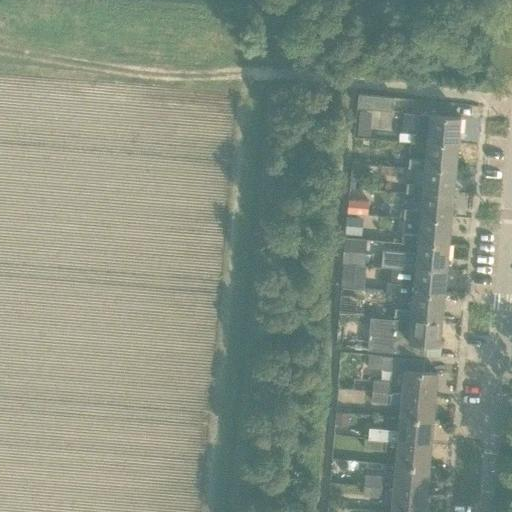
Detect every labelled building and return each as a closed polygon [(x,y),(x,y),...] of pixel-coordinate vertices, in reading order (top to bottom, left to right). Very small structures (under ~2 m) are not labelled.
[(395,97),(359,94),(358,108),(394,111),(395,97)] [(428,144),(460,147),(463,117),(431,114),(419,113),(418,132),(413,131),(412,132),(412,142),(428,144)] [(359,122),(358,135),(371,136),(372,123),(359,122)] [(426,169),(458,172),(460,147),(428,144),(427,159),(411,158),(410,167),(426,169)] [(409,167),(410,154),(395,154),(394,167),(409,167)] [(365,163),(352,162),(350,187),(357,188),(358,170),(370,171),(371,164),(365,163)] [(407,192),(424,194),(455,197),(458,172),(426,169),(425,184),(408,183),(407,192)] [(455,197),(424,194),(422,210),(406,208),(405,217),(421,219),(453,222),(455,197)] [(349,199),(348,213),(355,213),(369,214),(370,200),(349,199)] [(348,216),(346,233),(363,234),(364,217),(348,216)] [(453,222),(421,219),(419,234),(403,233),(402,242),(419,243),(451,246),(453,222)] [(345,263),(356,264),(366,265),(368,239),(346,237),(344,262),(345,263)] [(416,269),(448,272),(451,246),(419,243),(418,253),(384,249),(383,266),(400,267),(416,269)] [(345,263),(343,275),(355,276),(356,264),(345,263)] [(386,292),(414,294),(446,297),(448,272),(416,269),(415,285),(387,282),(386,292)] [(446,297),(414,294),(412,310),(396,308),(396,317),(444,321),(446,297)] [(372,317),(369,350),(427,355),(428,344),(442,345),(444,321),(396,317),(395,319),(372,317)] [(387,357),(386,368),(405,370),(403,393),(436,395),(438,373),(424,372),(425,360),(387,357)] [(374,390),(392,392),(393,381),(375,379),(374,390)] [(402,405),(401,418),(434,421),(436,395),(403,393),(392,392),(374,390),(373,402),(402,405)] [(349,413),(336,412),(335,424),(348,425),(349,413)] [(370,427),(370,437),(369,439),(432,444),(434,421),(401,418),(400,429),(370,427)] [(398,451),(397,465),(430,468),(432,444),(369,439),(370,437),(366,437),(365,448),(398,451)] [(395,488),(428,491),(430,468),(397,465),(395,488)] [(365,485),(383,487),(384,475),(366,473),(365,485)] [(383,487),(365,485),(364,496),(383,497),(383,487)] [(393,511),(394,511),(425,511),(428,491),(395,488),(393,511)]
